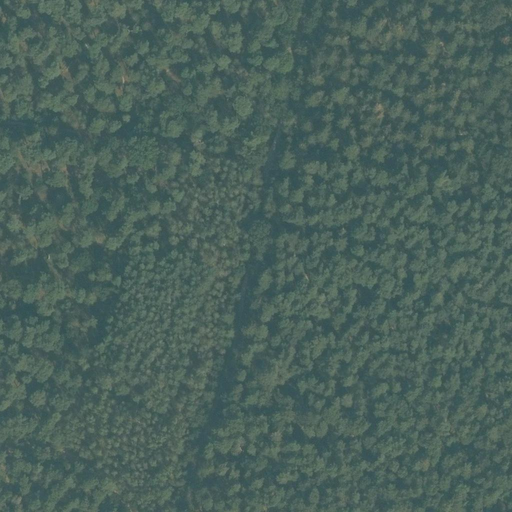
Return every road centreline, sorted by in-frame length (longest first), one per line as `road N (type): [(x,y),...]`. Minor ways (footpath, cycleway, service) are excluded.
road 1 (track): [(269,165),(233,353),(178,511)]
road 2 (track): [(269,165),(0,117)]
